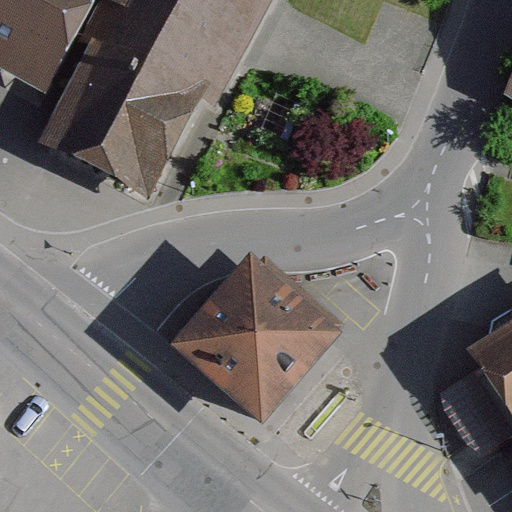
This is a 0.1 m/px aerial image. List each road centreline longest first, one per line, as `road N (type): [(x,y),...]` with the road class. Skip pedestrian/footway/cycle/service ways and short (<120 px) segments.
road 1 (residential): [(62,359),(151,264),(224,241),(331,236),(422,204)]
road 2 (residential): [(396,511),(424,299),(422,204)]
road 3 (primary): [(62,359),(236,511)]
road 4 (residential): [(422,204),(495,0)]
